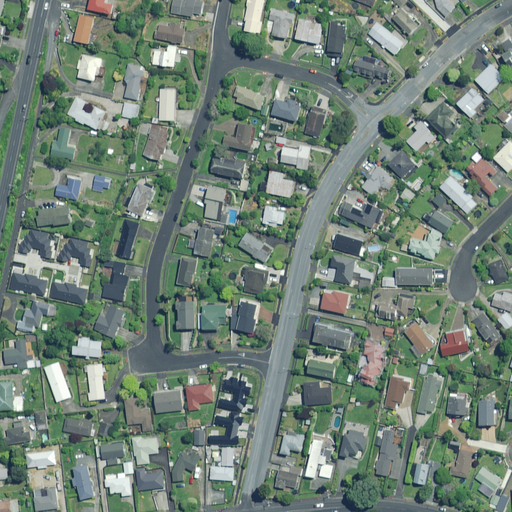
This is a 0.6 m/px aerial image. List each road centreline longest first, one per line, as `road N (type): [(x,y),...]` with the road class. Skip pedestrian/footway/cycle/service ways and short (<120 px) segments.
road 1 (residential): [(154,358),(153,274),(219,53)]
road 2 (residential): [(376,123),(316,214),(278,365)]
road 3 (secondary): [(45,0),(0,210)]
road 4 (residential): [(511,6),(460,39),(376,123)]
road 5 (residential): [(219,53),(329,84),(376,123)]
road 6 (residential): [(278,365),(252,511)]
road 7 (residential): [(278,365),(154,358)]
road 8 (tertiary): [(419,511),(296,511)]
